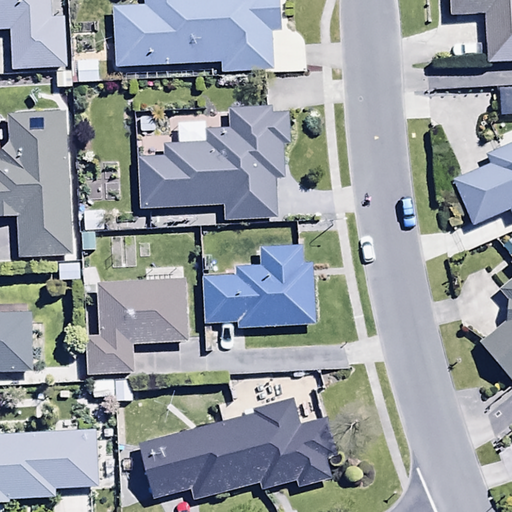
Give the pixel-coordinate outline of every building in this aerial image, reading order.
[(0,0),(0,35),(9,35),(11,74),(67,72),(65,20),(50,20),(49,0),(0,0)] [(303,47),(293,34),(285,35),(284,0),(142,0),(143,8),(112,9),(114,70),(220,67),(220,76),(304,77),(303,47)] [(511,66),(511,0),(448,0),(449,22),(483,20),(486,68),(511,66)] [(70,63),(71,87),(98,86),(97,63),(70,63)] [(205,145),(163,146),(164,159),(136,160),(138,213),(221,210),(222,224),(276,222),(275,181),(284,180),(283,148),(289,148),(287,115),(272,116),(271,109),(228,111),(228,132),(204,133),(205,145)] [(19,246),(20,260),(71,258),(63,114),(8,117),(9,147),(0,156),(0,221),(16,221),(17,246),(19,246)] [(508,213),(511,220),(511,132),(495,140),(500,152),(486,159),(489,166),(451,184),(471,229),(508,213)] [(19,246),(17,246),(0,246),(0,267),(20,267),(20,260),(19,246)] [(237,327),(237,333),(315,330),(312,267),(302,268),(301,250),(259,251),(260,270),(234,271),(234,279),(202,280),(204,329),(237,327)] [(507,306),(507,323),(479,345),(511,386),(511,258),(508,262),(511,267),(511,283),(498,294),(507,306)] [(185,283),(97,285),(99,340),(85,340),(86,380),(134,379),(134,348),(187,346),(185,283)] [(0,376),(34,376),(33,316),(0,316),(0,376)] [(132,406),(132,384),(92,384),(92,402),(114,402),(114,406),(132,406)] [(292,403),(252,414),(254,419),(139,448),(153,505),(189,495),(192,504),(259,486),(261,495),(294,486),(296,493),(333,483),(328,461),(335,459),(326,421),(299,428),(292,403)] [(0,508),(11,508),(11,503),(55,501),(55,492),(98,490),(95,433),(0,437),(0,508)]
